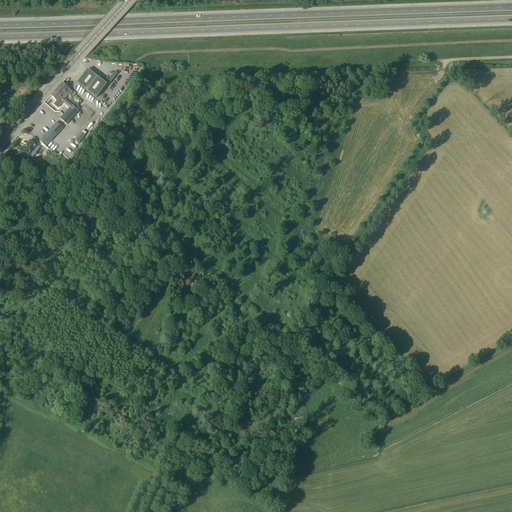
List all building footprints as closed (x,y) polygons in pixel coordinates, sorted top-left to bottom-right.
[(97,97),(107,84),(88,69),(78,82),(97,97)] [(115,71),(108,81),(111,83),(118,74),(115,71)] [(70,94),(73,92),(63,82),(56,90),(63,96),(67,91),(70,94)] [(79,111),(73,105),(63,96),(56,90),(51,96),(57,103),(60,100),(69,108),(69,109),(60,118),(67,124),(79,111)] [(46,146),(63,128),(57,122),(40,140),(46,146)] [(79,143),(85,135),(81,132),(75,140),(79,143)] [(33,152),(38,146),(31,140),(27,145),(28,146),(24,151),(30,155),(33,157),(36,153),(33,152)]
